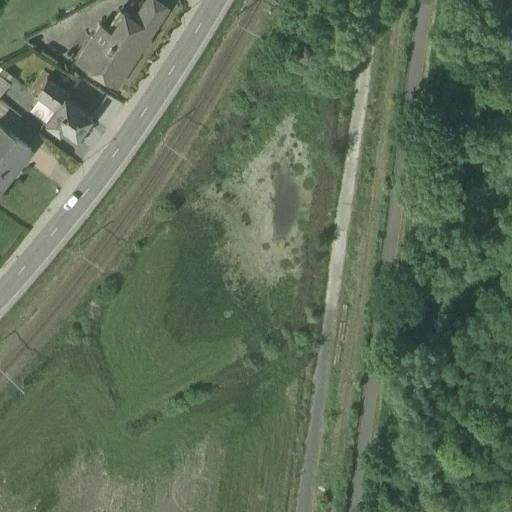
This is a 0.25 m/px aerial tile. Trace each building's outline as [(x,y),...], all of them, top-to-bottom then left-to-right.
[(98,20),(74,57),(114,83),(165,6),(155,0),(141,0),(131,16),(121,9),(109,28),(98,20)] [(0,68),(0,94),(13,78),(0,68)] [(69,92),(46,75),(31,95),(36,99),(27,110),(58,133),(61,129),(73,138),(89,117),(64,98),(69,92)] [(110,114),(117,101),(106,95),(99,108),(110,114)] [(14,169),(29,149),(0,126),(0,180),(11,167),(14,169)]
